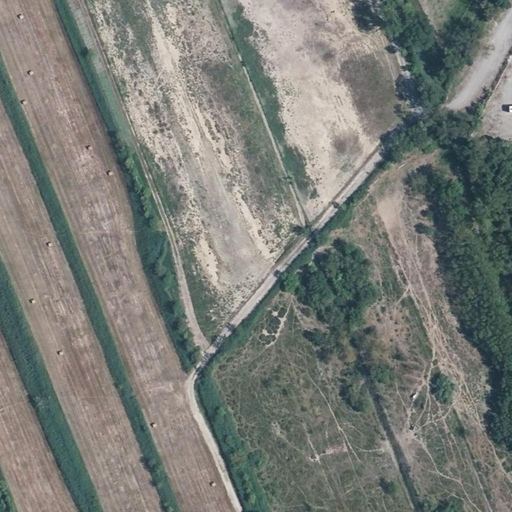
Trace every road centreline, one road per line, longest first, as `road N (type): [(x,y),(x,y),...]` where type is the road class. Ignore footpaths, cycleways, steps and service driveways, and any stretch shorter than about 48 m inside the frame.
road 1 (track): [(378,0),(423,113),(187,394),(233,511)]
road 2 (track): [(423,113),(468,96),(511,27)]
